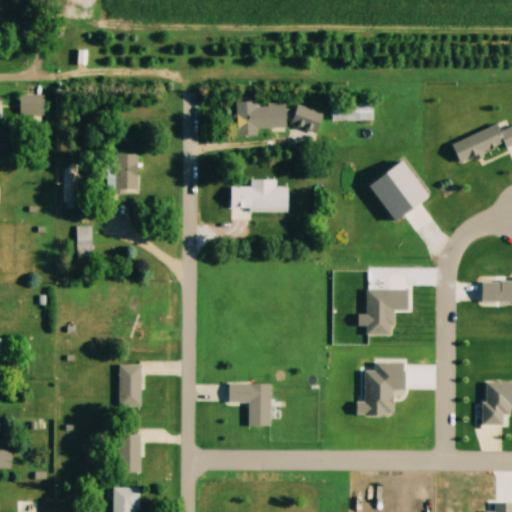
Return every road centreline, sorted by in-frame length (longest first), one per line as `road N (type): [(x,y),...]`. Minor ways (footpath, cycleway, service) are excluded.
road 1 (residential): [(189,511),(189,160)]
road 2 (residential): [(189,463),(511,463)]
road 3 (residential): [(441,463),(445,279),(469,235),(511,214)]
